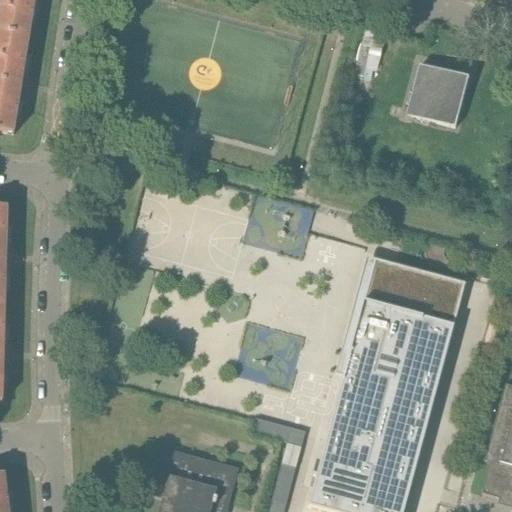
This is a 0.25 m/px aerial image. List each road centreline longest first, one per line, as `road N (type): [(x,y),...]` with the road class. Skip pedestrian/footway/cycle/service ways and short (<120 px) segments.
road 1 (residential): [(52,441),(59,177)]
road 2 (residential): [(59,177),(79,0)]
